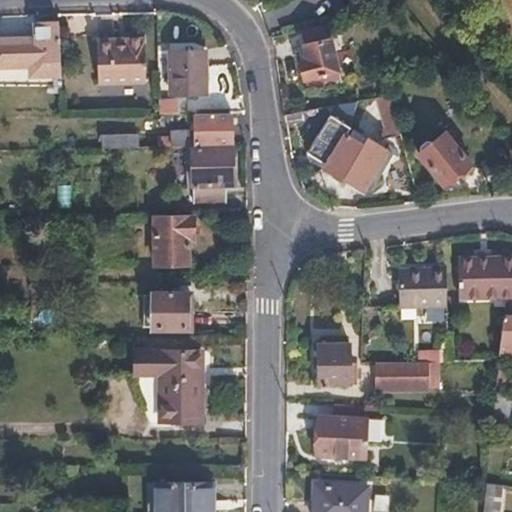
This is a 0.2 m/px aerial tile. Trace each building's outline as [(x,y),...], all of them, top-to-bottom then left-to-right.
[(363,10),(362,3),(360,0),(357,0),(339,4),(341,14),(363,10)] [(0,87),(62,89),(59,18),(45,18),(45,25),(36,25),(37,43),(0,44),(0,87)] [(335,68),(325,20),(297,26),(303,54),(296,56),(301,75),(335,68)] [(205,81),(203,36),(168,37),(170,82),(205,81)] [(97,40),(97,46),(99,85),(147,83),(145,38),(97,40)] [(179,115),(179,101),(160,101),(161,116),(179,115)] [(326,160),(350,130),(357,136),(361,131),(336,111),(309,145),(326,160)] [(233,146),(233,114),(194,115),(194,129),(170,130),(171,135),(158,136),(157,148),(192,147),(233,146)] [(362,187),(390,153),(361,131),(357,136),(350,130),(326,160),(325,162),(342,176),(345,174),(362,187)] [(447,185),(472,161),(445,133),(421,156),(447,185)] [(137,148),(137,137),(102,137),(101,148),(137,148)] [(234,179),(233,146),(192,147),(193,203),(227,202),(226,179),(234,179)] [(190,263),(189,239),(194,238),(194,219),(156,219),(156,262),(190,263)] [(511,304),(511,258),(460,259),(461,299),(509,299),(509,304),(511,304)] [(447,306),(447,268),(399,269),(399,307),(447,306)] [(184,332),(184,292),(149,292),(149,332),(184,332)] [(511,355),(511,314),(502,314),(498,352),(509,355),(511,355)] [(448,333),(447,321),(425,321),(425,333),(448,333)] [(352,385),(352,381),(357,381),(357,364),(353,363),(353,346),(318,345),(318,385),(352,385)] [(203,423),(203,351),(136,351),(136,376),(161,376),(161,422),(203,423)] [(506,383),(509,355),(498,352),(495,382),(506,383)] [(433,385),(433,361),(370,361),(370,392),(422,391),(422,385),(433,385)] [(505,427),(509,395),(494,392),(491,424),(505,427)] [(375,444),(375,419),(361,418),(362,406),(332,404),(333,416),(318,417),(318,457),(361,458),(361,444),(375,444)] [(484,493),(486,483),(473,483),(472,493),(484,493)] [(497,495),(498,486),(486,483),(484,493),(497,495)] [(211,511),(212,487),(155,486),(155,511),(211,511)] [(364,511),(364,487),(315,486),(314,511),(364,511)]
